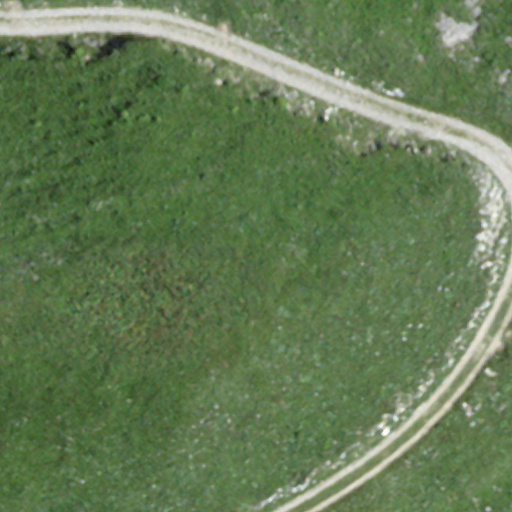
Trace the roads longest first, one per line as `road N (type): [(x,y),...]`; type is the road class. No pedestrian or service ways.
road 1 (track): [(511,171),(491,148),(461,134),(156,21),(0,19)]
road 2 (track): [(294,511),(379,460),(434,409),(470,366),(511,289)]
